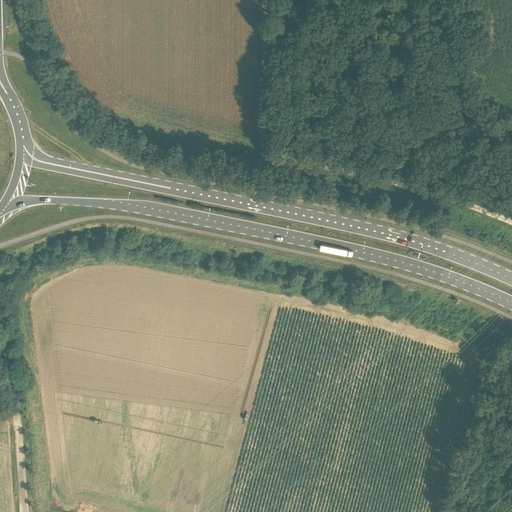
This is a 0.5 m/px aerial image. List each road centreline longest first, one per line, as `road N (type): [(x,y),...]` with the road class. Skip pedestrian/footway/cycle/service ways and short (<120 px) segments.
road 1 (primary): [(0,211),(29,200),(141,208),(363,253),(511,303)]
road 2 (primary): [(511,279),(387,234),(47,164),(22,146)]
road 3 (unclassified): [(511,222),(426,190),(272,155),(266,0)]
road 4 (unknown): [(43,511),(44,440),(37,426),(0,411)]
